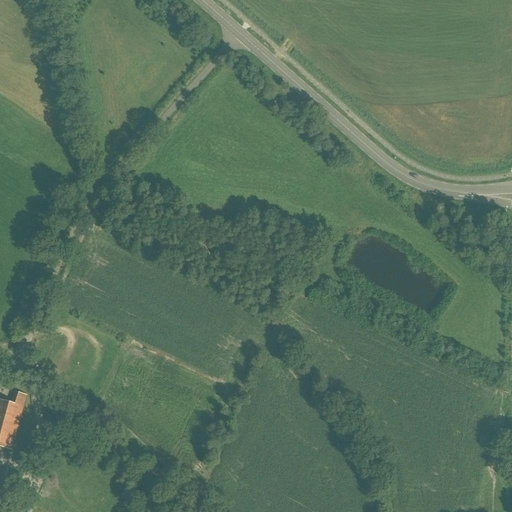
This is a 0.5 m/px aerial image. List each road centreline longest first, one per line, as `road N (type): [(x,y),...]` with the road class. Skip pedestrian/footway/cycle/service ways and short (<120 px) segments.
road 1 (unclassified): [(14,365),(101,189),(240,34)]
road 2 (secondary): [(511,197),(448,191),(397,171),(240,34)]
road 3 (track): [(14,365),(190,511)]
